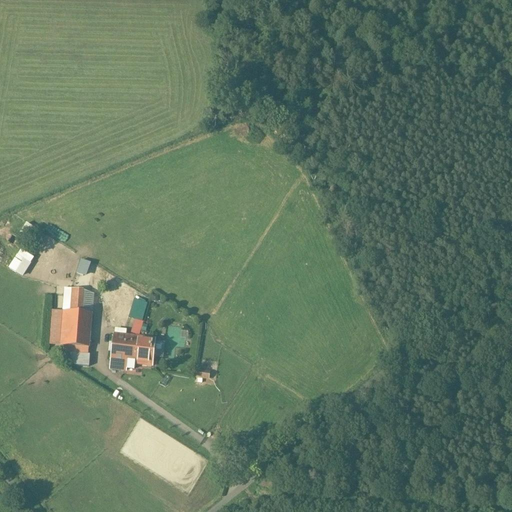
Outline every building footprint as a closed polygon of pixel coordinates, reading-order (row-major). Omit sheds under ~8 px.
[(29,244),(38,231),(29,224),(20,238),(29,244)] [(82,258),(77,272),(87,275),(92,261),(82,258)] [(31,264),(21,260),(16,274),(26,277),(31,264)] [(65,290),(63,312),(83,313),(85,291),(65,290)] [(137,323),(142,325),(146,311),(136,308),(133,318),(138,319),(137,323)] [(83,313),(63,312),(60,344),(88,346),(90,314),(83,313)] [(155,338),(113,333),(111,360),(133,363),(153,365),(155,338)] [(133,363),(111,360),(110,368),(132,370),(133,363)] [(198,372),(197,381),(210,383),(212,374),(198,372)]
